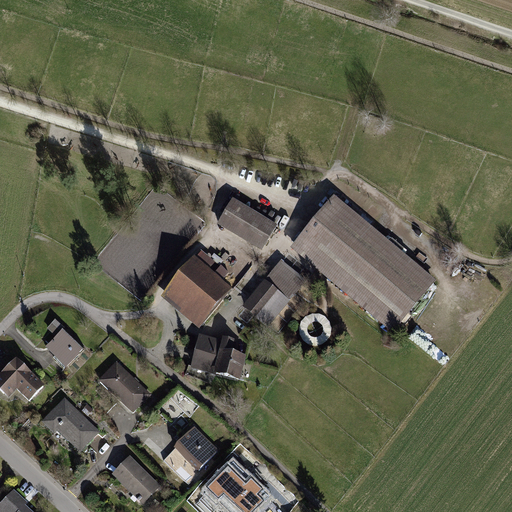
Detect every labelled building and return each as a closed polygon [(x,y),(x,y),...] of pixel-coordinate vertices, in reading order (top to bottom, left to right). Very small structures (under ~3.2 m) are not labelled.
[(292,249),(393,334),(398,329),(402,332),(415,317),(410,313),(435,283),(358,218),(364,211),(342,192),(336,199),(334,198),(292,249)] [(275,228),(232,202),(218,225),(261,251),(275,228)] [(162,298),(198,328),(230,290),(194,259),(162,298)] [(282,264),(244,308),(267,327),(304,282),(282,264)] [(94,354),(70,333),(51,355),(75,376),(94,354)] [(193,368),(214,373),(219,353),(230,356),(233,346),(200,338),(193,368)] [(219,353),(214,373),(237,379),(242,359),(230,356),(219,353)] [(52,395),(25,368),(5,388),(31,415),(52,395)] [(139,420),(155,400),(120,370),(103,390),(139,420)] [(87,463),(110,443),(74,404),(52,425),(87,463)] [(207,482),(228,460),(202,436),(182,458),(207,482)] [(114,482),(146,511),(152,511),(168,495),(133,462),(114,482)] [(255,497),(242,485),(220,508),(223,511),(281,511),(286,508),(264,488),(255,497)] [(0,508),(0,511),(38,511),(18,491),(0,508)]
